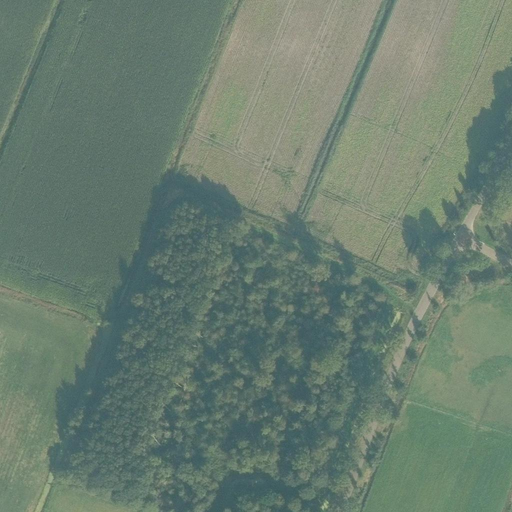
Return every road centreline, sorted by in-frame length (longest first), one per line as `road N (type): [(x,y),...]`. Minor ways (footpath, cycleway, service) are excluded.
road 1 (unclassified): [(335,511),(448,240)]
road 2 (unclassified): [(448,240),(511,127)]
